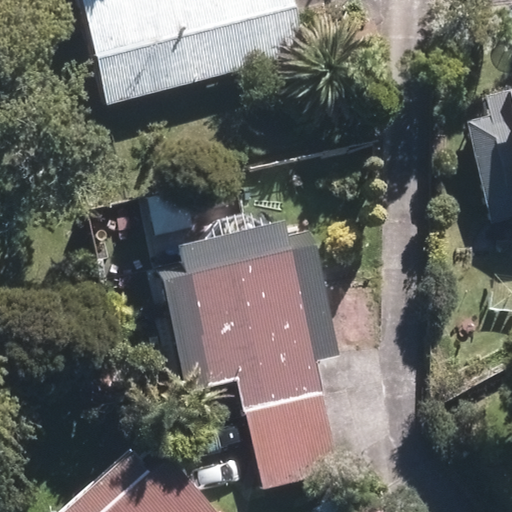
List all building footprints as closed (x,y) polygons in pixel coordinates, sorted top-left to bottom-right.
[(294,47),(282,0),(79,0),(104,95),(294,47)] [(511,105),(471,116),(497,217),(511,213),(511,105)] [(298,218),(160,247),(188,378),(239,368),(246,404),(319,389),(310,347),(325,344),(298,218)] [(318,398),(247,413),(261,480),(332,466),(318,398)] [(213,511),(166,458),(104,511),(213,511)]
